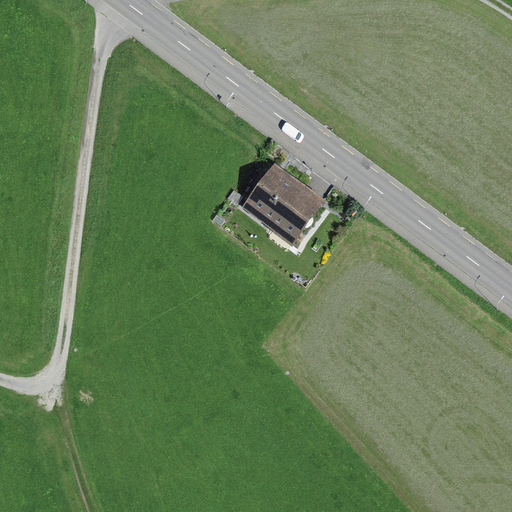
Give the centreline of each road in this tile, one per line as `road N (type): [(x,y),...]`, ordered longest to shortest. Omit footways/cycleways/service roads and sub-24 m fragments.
road 1 (tertiary): [(122,0),(511,291)]
road 2 (track): [(0,377),(41,385),(58,374),(92,104),(111,22),(126,2)]
